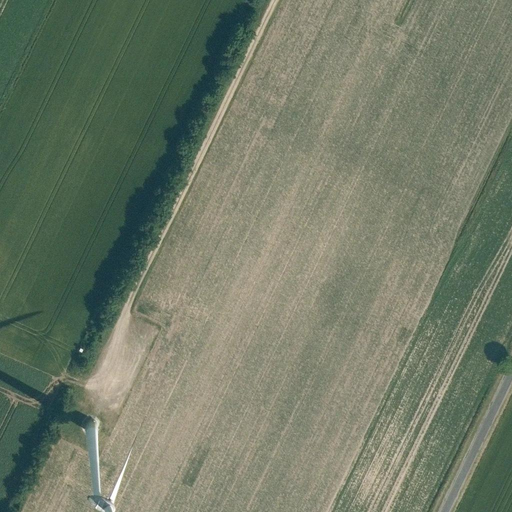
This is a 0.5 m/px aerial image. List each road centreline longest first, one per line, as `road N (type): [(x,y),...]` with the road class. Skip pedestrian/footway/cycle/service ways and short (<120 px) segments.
road 1 (track): [(277,0),(100,362)]
road 2 (tertiary): [(511,373),(446,511)]
